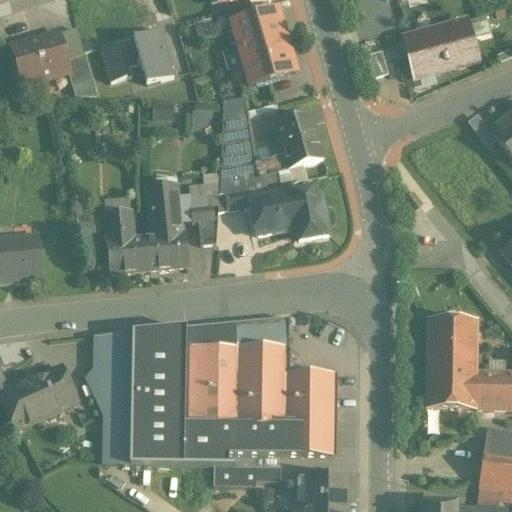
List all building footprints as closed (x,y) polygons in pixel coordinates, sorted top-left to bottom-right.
[(276,15),(230,28),(248,89),(294,76),(276,15)] [(464,25),(403,42),(408,62),(413,76),(415,76),(419,78),(420,80),(433,76),(434,77),(475,65),(464,25)] [(172,80),(159,35),(100,52),(110,86),(131,80),(128,71),(140,68),(146,88),(172,80)] [(57,38),(10,51),(21,89),(66,76),(67,76),(64,63),(57,38)] [(83,58),(64,63),(67,76),(66,76),(70,90),(91,84),(83,58)] [(245,102),(222,105),(221,123),(248,122),(245,102)] [(172,121),(173,106),(157,105),(157,121),(172,121)] [(309,119),(274,129),(282,159),(255,167),(261,186),(267,184),(266,179),(277,176),(287,173),(287,174),(322,164),(309,119)] [(511,127),(507,121),(488,136),(495,145),(511,165),(511,127)] [(248,122),(221,123),(219,187),(219,197),(218,197),(218,199),(223,198),(223,197),(247,193),(248,189),(261,186),(255,167),(248,122)] [(488,136),(479,143),(486,152),(495,145),(488,136)] [(277,176),(266,179),(267,184),(261,186),(248,189),(247,193),(280,187),(277,176)] [(219,187),(188,191),(189,212),(211,209),(212,210),(217,210),(218,199),(218,197),(219,197),(219,187)] [(279,192),(248,197),(249,204),(250,210),(249,210),(255,240),(295,233),(295,232),(298,232),(291,198),(291,196),(280,198),(279,192)] [(247,193),(223,197),(223,198),(226,215),(249,210),(250,210),(249,204),(248,197),(247,193)] [(312,194),(291,198),(298,232),(295,232),(295,233),(297,245),(327,240),(320,201),(314,202),(312,194)] [(420,210),(411,198),(403,205),(412,216),(420,210)] [(174,205),(147,208),(150,241),(142,241),(145,275),(187,271),(183,238),(178,238),(174,205)] [(189,212),(191,227),(197,226),(213,224),(212,210),(211,209),(189,212)] [(97,212),(79,214),(81,237),(99,235),(97,212)] [(129,215),(104,218),(110,279),(145,275),(142,241),(132,242),(129,215)] [(73,224),(58,226),(60,236),(74,235),(73,224)] [(213,224),(197,226),(199,250),(215,249),(216,224),(213,224)] [(32,232),(13,233),(13,242),(33,240),(32,232)] [(13,242),(0,243),(0,287),(41,284),(37,240),(33,240),(13,242)] [(511,247),(501,257),(511,270),(511,247)] [(476,325),(425,324),(424,413),(474,414),(475,414),(475,376),(476,325)] [(337,378),(289,378),(291,325),(132,337),(130,468),(229,471),(229,458),(280,458),(335,460),(337,378)] [(60,373),(1,400),(16,434),(57,416),(58,419),(59,418),(58,415),(75,407),(60,373)] [(511,376),(475,376),(475,414),(511,414),(511,376)] [(511,439),(486,435),(484,451),(511,455),(511,439)] [(511,455),(484,451),(477,492),(478,492),(477,502),(497,505),(499,495),(511,497),(511,455)] [(344,511),(344,483),(307,482),(307,483),(298,483),(297,505),(307,505),(306,511),(344,511)]
